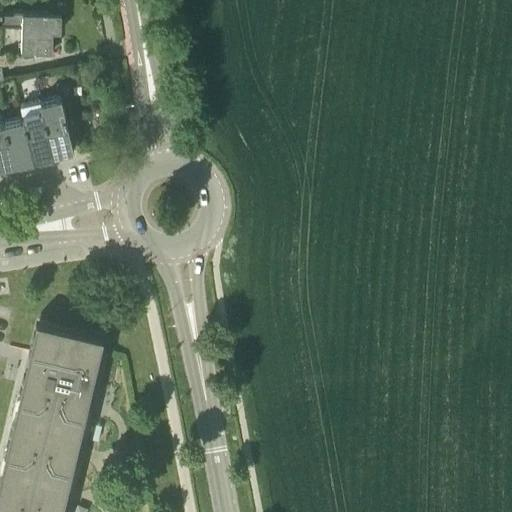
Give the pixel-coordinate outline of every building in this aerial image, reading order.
[(61,31),(61,12),(47,12),(47,10),(42,10),(42,12),(0,10),(0,24),(21,25),(21,50),(52,51),(52,30),(61,31)] [(41,99),(53,152),(73,147),(61,94),(41,99)] [(41,99),(40,99),(21,104),(24,116),(34,156),(53,152),(41,99)] [(5,120),(15,161),(34,156),(24,116),(5,120)] [(0,121),(0,164),(15,161),(5,120),(0,121)] [(31,351),(27,371),(24,370),(23,370),(0,469),(0,511),(60,511),(90,386),(87,385),(91,367),(95,368),(103,334),(36,318),(28,351),(31,351)]
